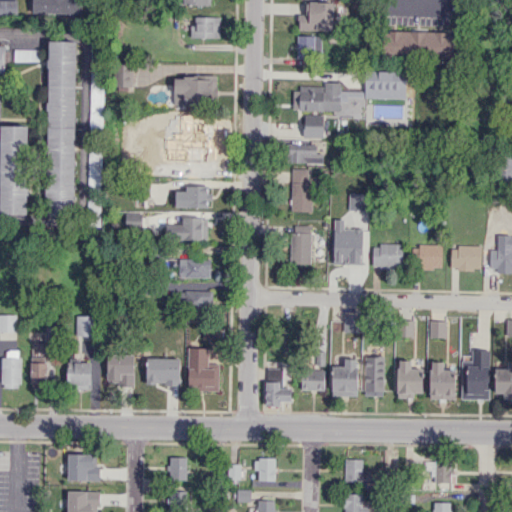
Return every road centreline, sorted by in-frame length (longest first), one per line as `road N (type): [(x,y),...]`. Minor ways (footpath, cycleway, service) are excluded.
road 1 (tertiary): [(511,431),(0,424)]
road 2 (residential): [(256,0),(247,429)]
road 3 (residential): [(511,302),(249,295)]
